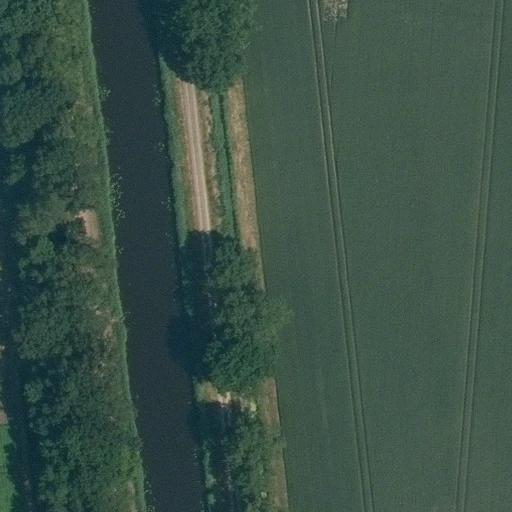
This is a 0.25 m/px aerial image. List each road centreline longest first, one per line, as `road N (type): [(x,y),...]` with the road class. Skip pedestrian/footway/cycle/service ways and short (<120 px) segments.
road 1 (track): [(57,0),(112,511)]
road 2 (track): [(229,511),(179,0)]
